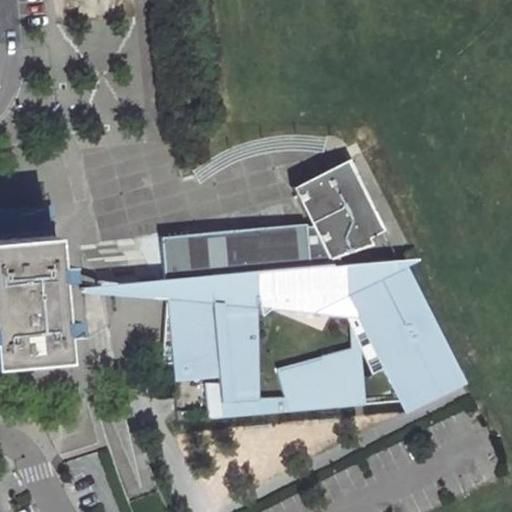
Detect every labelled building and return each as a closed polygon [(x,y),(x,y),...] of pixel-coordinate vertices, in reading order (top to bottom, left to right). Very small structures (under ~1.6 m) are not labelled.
[(269,311),(342,319),(343,320),(356,348),(369,375),(380,370),(403,414),(464,382),(401,263),(341,268),(339,259),(372,249),(370,242),(387,235),(350,162),(293,189),(312,229),(306,230),(305,226),(160,237),(163,281),(197,280),(198,301),(164,298),(159,364),(170,363),(171,380),(216,377),(216,385),(203,383),(205,418),(339,408),(339,399),(350,398),(346,351),(273,371),(282,401),(255,402),(250,287),(269,311)] [(0,237),(43,234),(42,227),(47,225),(42,210),(17,217),(17,220),(7,219),(3,212),(0,213),(0,237)] [(43,234),(0,237),(0,364),(57,359),(47,234),(43,234)] [(164,298),(198,301),(197,280),(163,281),(164,298)] [(362,406),(356,348),(343,320),(346,351),(350,398),(339,399),(339,408),(362,406)] [(184,420),(183,410),(173,411),(174,420),(184,420)]
